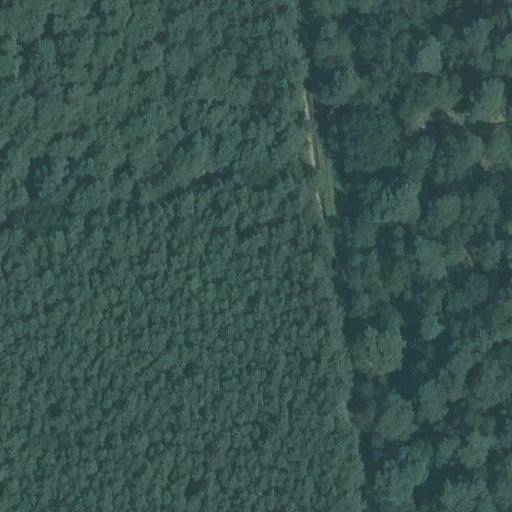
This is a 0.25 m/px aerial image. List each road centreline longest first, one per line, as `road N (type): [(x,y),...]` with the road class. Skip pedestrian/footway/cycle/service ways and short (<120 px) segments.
road 1 (track): [(374,511),(305,0)]
road 2 (track): [(287,0),(353,511)]
road 3 (track): [(330,184),(414,149),(511,138)]
